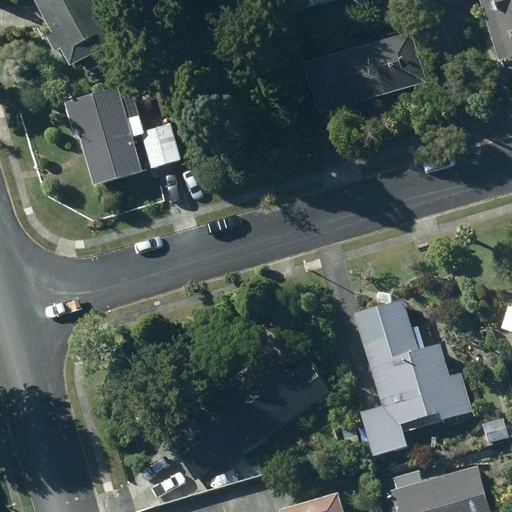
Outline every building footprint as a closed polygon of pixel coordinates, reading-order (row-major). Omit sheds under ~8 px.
[(45,0),(63,34),(56,37),(63,51),(70,48),(79,66),(127,42),(106,0),(45,0)] [(300,0),(304,10),(341,0),(300,0)] [(511,0),(490,0),(507,63),(511,61),(511,0)] [(420,34),(314,64),(328,113),(434,83),(420,34)] [(179,80),(164,85),(168,97),(183,92),(179,80)] [(86,132),(101,187),(151,173),(150,170),(155,168),(156,170),(186,161),(176,125),(150,133),(137,86),(73,104),(81,133),(86,132)] [(358,338),(376,408),(355,414),(366,457),(401,448),(397,434),(438,423),(437,420),(469,412),(459,373),(442,377),(433,345),(411,351),(397,299),(354,310),(361,337),(358,338)] [(495,330),(511,335),(509,344),(511,344),(511,309),(502,307),(495,330)] [(192,401),(196,408),(157,434),(190,483),(237,453),(249,471),(269,458),(257,440),(324,395),(303,362),(284,374),(269,351),(192,401)] [(511,431),(506,418),(484,427),(493,447),(511,438),(511,431)] [(339,435),(320,441),(323,453),(343,448),(339,435)] [(485,511),(473,468),(386,492),(391,511),(485,511)] [(274,511),(336,511),(331,494),(274,511)]
